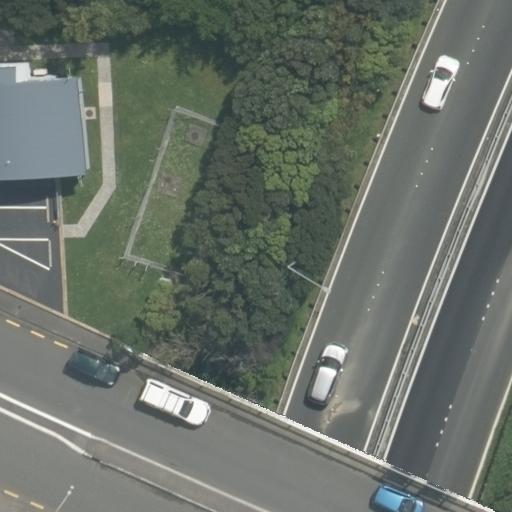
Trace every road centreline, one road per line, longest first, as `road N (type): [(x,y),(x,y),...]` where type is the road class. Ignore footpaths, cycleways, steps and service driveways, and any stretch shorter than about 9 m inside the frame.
road 1 (motorway): [(298,511),(336,394),(497,0)]
road 2 (tertiary): [(0,343),(368,511)]
road 3 (motorway): [(511,259),(415,511)]
road 4 (tertiary): [(120,511),(0,456)]
